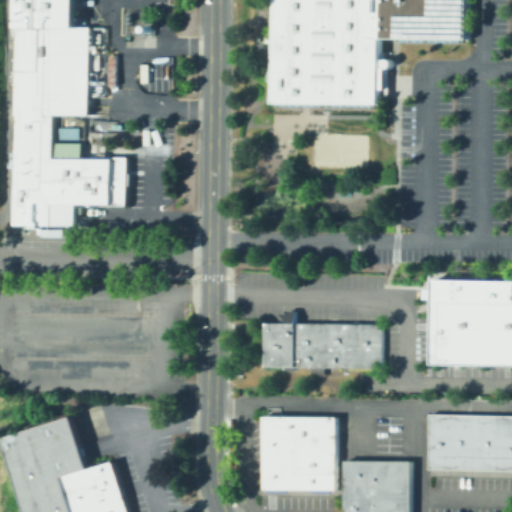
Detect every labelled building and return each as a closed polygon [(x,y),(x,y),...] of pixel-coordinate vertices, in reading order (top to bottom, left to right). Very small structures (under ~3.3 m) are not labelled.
[(81,155),(111,156),(111,154),(127,154),(126,170),(129,170),(129,182),(127,182),(127,203),(109,203),(109,202),(52,201),(51,223),(14,222),(15,23),(15,0),(75,0),(75,24),(90,24),(89,112),(53,112),(53,141),(81,142),(81,155)] [(383,58),(385,57),(389,58),(391,59),(392,60),(392,63),(391,65),(389,66),(388,67),(388,95),(380,95),(380,102),(270,101),(270,79),(266,79),(266,49),(271,49),(271,0),(467,0),(467,37),(379,36),(379,58),(383,58)] [(90,95),(102,95),(101,26),(89,26),(90,95)] [(93,131),(94,124),(108,124),(107,132),(93,131)] [(58,137),(58,125),(77,125),(77,137),(58,137)] [(511,363),(431,362),(433,277),(511,279),(511,363)] [(264,365),(265,321),(276,321),(276,311),(286,311),(286,308),(295,308),(295,321),(327,321),(327,315),(335,315),(335,321),(384,322),(384,366),(323,365),(323,374),(310,374),(310,365),(294,365),(294,368),(282,368),(282,365),(264,365)] [(301,452),(264,451),(264,415),(267,415),(267,406),(279,406),(279,414),(337,415),(337,452),(301,452)] [(453,467),(428,467),(429,412),(454,412),(453,467)] [(454,412),(478,413),(477,468),(453,467),(454,412)] [(477,468),(478,413),(503,413),(502,468),(477,468)] [(503,413),(511,413),(511,468),(502,468),(503,413)] [(26,511),(2,436),(71,414),(86,460),(88,466),(113,458),(129,511),(26,511)] [(264,451),(301,452),(301,487),(287,487),(287,491),(269,491),(269,488),(263,488),(264,451)] [(301,452),(337,452),(337,488),(331,488),(331,491),(312,491),(312,487),(301,487),(301,452)] [(378,511),(345,511),(345,458),(379,458),(378,511)] [(411,458),(411,511),(378,511),(379,458),(411,458)]
